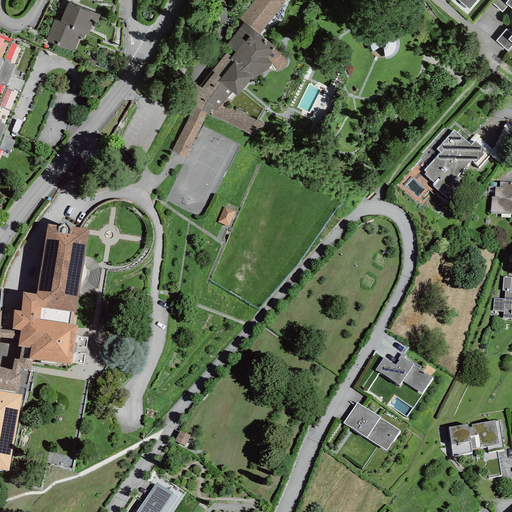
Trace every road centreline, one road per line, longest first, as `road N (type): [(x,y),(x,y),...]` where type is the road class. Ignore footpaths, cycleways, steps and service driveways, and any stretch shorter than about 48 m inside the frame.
road 1 (residential): [(111,511),(200,385),(349,220),(372,209),(402,222),(407,267),(284,511)]
road 2 (residential): [(148,44),(0,238)]
road 3 (track): [(372,209),(381,186),(496,58)]
road 4 (unknown): [(16,140),(54,65),(74,74),(63,121),(82,135)]
